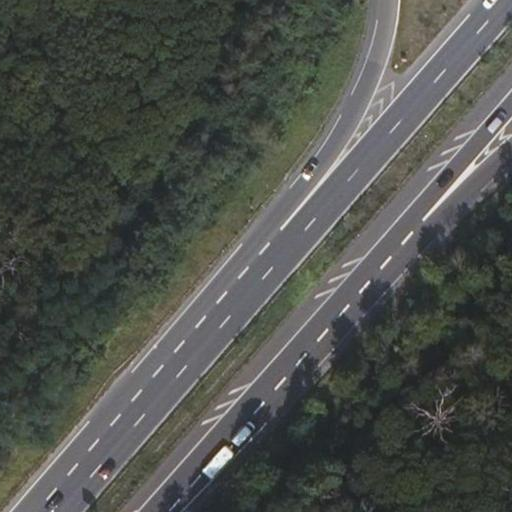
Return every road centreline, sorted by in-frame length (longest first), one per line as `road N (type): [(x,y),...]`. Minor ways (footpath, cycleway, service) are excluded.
road 1 (trunk): [(508,0),(244,303)]
road 2 (trunk): [(170,511),(423,218)]
road 3 (trunk): [(384,0),(352,110),(244,303)]
road 4 (trunk): [(244,303),(60,511)]
road 5 (trunk): [(423,218),(511,109)]
